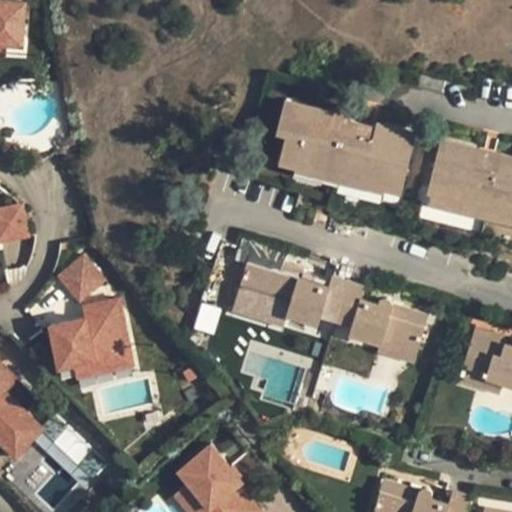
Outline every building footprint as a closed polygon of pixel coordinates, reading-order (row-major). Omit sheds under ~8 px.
[(0,46),(6,46),(21,47),(23,4),(0,3),(0,46)] [(290,98),(281,130),(291,133),(283,162),(301,167),(300,172),(387,195),(388,188),(406,194),(422,133),(357,115),(357,113),(356,109),(355,108),(352,107),(347,106),(345,107),(343,108),(342,111),(290,98)] [(291,133),(281,130),(272,165),(300,172),(301,167),(283,162),(291,133)] [(511,155),(446,138),(429,202),(511,224),(511,155)] [(387,195),(404,199),(406,194),(388,188),(387,195)] [(32,234),(23,202),(4,206),(0,206),(0,237),(0,240),(32,234)] [(110,277),(89,252),(64,273),(85,298),(86,296),(100,285),(110,277)] [(254,254),(243,288),(273,297),(269,309),(316,323),(319,314),(337,320),(350,279),(333,273),(328,286),(299,278),(302,268),(254,254)] [(350,279),(337,320),(353,325),(351,332),(381,341),(382,338),(419,349),(430,313),(393,301),(393,298),(392,295),(391,293),(389,292),(385,293),(383,293),(380,296),(378,304),(361,299),(365,284),(350,279)] [(273,297),(243,288),(239,299),(269,309),(273,297)] [(124,296),(104,301),(106,312),(107,317),(91,320),(90,315),(54,322),(63,364),(78,361),(96,357),(115,354),(113,347),(133,344),(124,296)] [(90,315),(91,320),(107,317),(106,312),(104,301),(88,304),(90,315)] [(213,333),(221,307),(201,301),(193,327),(213,333)] [(511,338),(478,328),(466,367),(506,379),(511,381),(511,338)] [(415,361),(419,349),(382,338),(381,341),(379,349),(415,361)] [(134,350),(133,344),(113,347),(115,354),(96,357),(78,361),(80,374),(136,363),(134,350)] [(0,430),(12,442),(35,418),(6,391),(19,377),(0,358),(0,430)] [(506,379),(466,367),(462,379),(502,392),(506,379)] [(0,443),(6,449),(15,458),(44,427),(35,418),(12,442),(0,430),(0,443)] [(213,441),(188,461),(197,473),(190,478),(210,503),(199,511),(244,511),(248,509),(241,500),(250,493),(240,481),(244,479),(240,474),(242,473),(234,461),(231,463),(213,441)] [(197,473),(188,461),(181,466),(190,478),(197,473)] [(190,478),(176,489),(194,511),(199,511),(210,503),(190,478)] [(469,511),(473,497),(456,491),(453,508),(435,502),(437,500),(436,496),(436,493),(434,490),(429,488),(426,489),(425,490),(423,493),(388,483),(378,511),(469,511)] [(258,511),(263,509),(250,493),(241,500),(248,509),(244,511),(258,511)]
